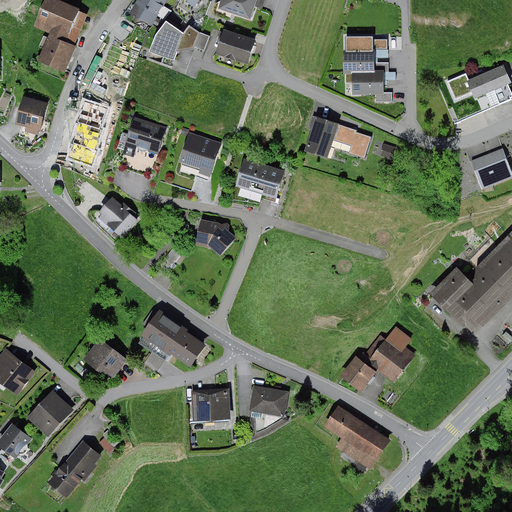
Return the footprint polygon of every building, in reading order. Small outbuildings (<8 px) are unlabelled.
[(81,9),(59,0),(45,0),(34,27),(49,34),(38,61),(65,73),(76,46),(75,46),(88,15),(80,11),(81,9)] [(164,6),(168,0),(167,0),(138,0),(130,14),(150,26),(157,16),(165,21),(171,11),(164,6)] [(200,0),(183,0),(195,8),(200,0)] [(221,0),(218,9),(251,20),(255,7),(262,9),(265,0),(221,0)] [(195,47),(200,33),(190,25),(184,33),(167,21),(157,34),(151,52),(174,60),(177,52),(194,49),(195,47)] [(256,40),(225,30),(216,55),(248,65),(252,53),(255,54),(257,47),(254,46),(256,40)] [(210,36),(200,33),(195,47),(204,50),(210,36)] [(344,50),(344,74),(353,74),(376,74),(376,72),(389,72),(389,63),(378,63),(377,58),(388,57),(388,50),(344,50)] [(469,80),(466,73),(447,82),(455,100),(472,93),(475,99),(486,95),(492,108),(511,98),(511,92),(509,85),(511,83),(511,82),(504,65),(469,80)] [(376,74),(353,74),(353,95),(376,95),(376,102),(392,102),(392,93),(384,93),(384,86),(387,86),(387,81),(396,81),(396,72),(389,72),(376,72),(376,74)] [(49,103),(24,96),(17,124),(27,127),(25,132),(38,136),(40,131),(41,131),(49,103)] [(106,143),(111,105),(78,101),(70,158),(96,162),(97,159),(99,159),(101,142),(106,143)] [(168,128),(135,117),(129,136),(123,134),(120,142),(126,143),(123,154),(134,158),(138,146),(149,150),(148,151),(159,155),(168,128)] [(357,130),(317,117),(305,151),(329,159),(337,134),(354,140),(357,130)] [(211,178),(223,143),(190,132),(180,162),(201,169),(199,174),(211,178)] [(396,148),(384,144),(380,156),(392,160),(396,148)] [(511,177),(511,171),(503,149),(471,161),(483,190),(511,177)] [(286,171),(245,159),(236,187),(277,199),(286,171)] [(122,205),(113,197),(100,213),(102,215),(99,218),(123,239),(139,221),(134,216),(137,213),(125,203),(122,205)] [(221,223),(202,219),(196,243),(209,246),(221,257),(237,238),(230,232),(230,226),(227,223),(222,225),(221,223)] [(511,299),(511,231),(467,277),(457,267),(430,294),(464,327),(466,326),(472,333),(480,324),(484,328),(511,299)] [(480,240),(475,233),(467,238),(472,245),(480,240)] [(168,273),(182,254),(174,247),(159,266),(168,273)] [(140,344),(152,352),(174,320),(160,310),(142,336),(144,337),(140,344)] [(188,332),(189,330),(174,320),(152,352),(165,361),(169,355),(171,356),(172,355),(188,332)] [(396,326),(371,359),(363,353),(359,358),(356,356),(341,376),(362,392),(379,371),(395,383),(416,355),(407,348),(413,339),(396,326)] [(188,332),(172,355),(191,368),(206,345),(188,332)] [(114,379),(129,360),(100,338),(84,360),(105,376),(107,373),(114,379)] [(6,349),(0,356),(0,382),(18,397),(37,372),(6,349)] [(165,361),(152,352),(145,364),(154,371),(158,371),(165,361)] [(254,386),(250,411),(263,414),(285,418),(290,392),(254,386)] [(188,404),(189,424),(231,422),(230,388),(192,390),(193,404),(188,404)] [(75,410),(53,390),(27,418),(49,438),(75,410)] [(391,440),(339,406),(325,427),(342,438),(336,448),(344,452),(340,457),(353,465),(356,460),(371,470),(391,440)] [(263,414),(250,411),(251,441),(268,434),(290,421),(287,417),(266,430),(256,433),(255,418),(262,419),(263,414)] [(121,432),(112,422),(107,428),(109,431),(103,436),(105,438),(100,443),(109,454),(115,449),(114,447),(120,442),(115,438),(121,432)] [(0,446),(2,449),(0,451),(0,459),(9,466),(15,458),(16,460),(21,454),(24,454),(27,452),(28,449),(28,446),(33,439),(13,424),(0,440),(0,446)] [(83,441),(49,483),(68,499),(83,480),(85,482),(98,466),(96,464),(102,456),(83,441)] [(0,488),(4,480),(2,479),(5,473),(4,472),(9,466),(0,459),(0,488)]
